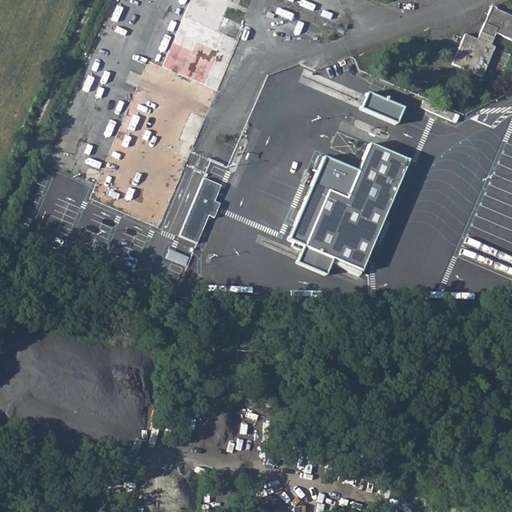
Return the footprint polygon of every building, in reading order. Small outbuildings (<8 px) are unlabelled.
[(155,225),(214,88),(201,83),(200,82),(214,49),(216,44),(219,39),(220,36),(222,32),(214,29),(216,24),(222,26),(226,16),(220,14),(226,0),(186,0),(159,64),(146,58),(87,195),(155,225)] [(461,35),(448,65),(477,77),(490,47),(487,46),(492,34),(511,42),(511,19),(492,10),(493,8),(488,6),(474,40),(463,35),(461,35)] [(201,83),(214,88),(216,84),(223,68),(229,54),(233,43),(236,38),(222,32),(220,36),(219,39),(216,44),(214,49),(200,82),(201,83)] [(358,109),(395,125),(401,110),(364,93),(358,109)] [(331,261),(354,271),(401,162),(381,153),(363,145),(352,170),(321,157),(285,241),(300,247),(331,261)] [(201,178),(177,235),(195,242),(206,214),(213,217),(218,203),(212,201),(219,186),(201,178)] [(331,261),(300,247),(293,263),(325,277),(331,261)] [(166,258),(185,266),(189,257),(170,249),(166,258)]
